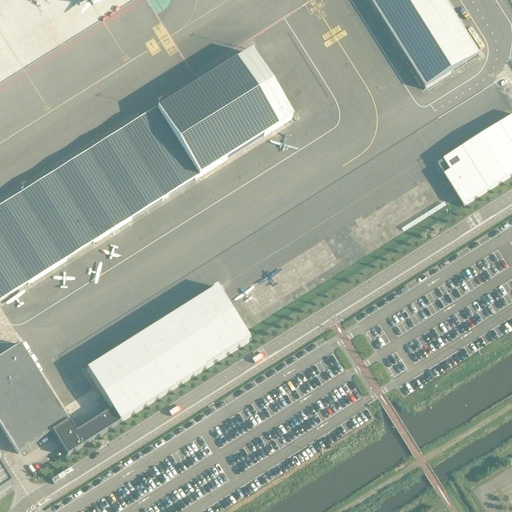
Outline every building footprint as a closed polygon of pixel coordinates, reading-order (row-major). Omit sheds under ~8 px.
[(480,56),(444,0),(369,0),(426,90),(480,56)] [(291,120),(250,54),(156,112),(198,179),(291,120)] [(0,302),(198,179),(156,112),(155,111),(0,208),(0,302)] [(464,207),(470,203),(511,176),(511,119),(444,162),(445,163),(451,173),(445,177),(458,198),(464,207)] [(360,200),(227,283),(260,335),(392,252),(360,200)] [(119,424),(252,341),(246,331),(219,288),(87,371),(111,411),(76,434),(69,422),(52,433),(56,440),(67,457),(119,424)] [(69,422),(20,345),(0,358),(0,426),(17,454),(69,422)] [(0,493),(11,486),(0,468),(0,493)]
